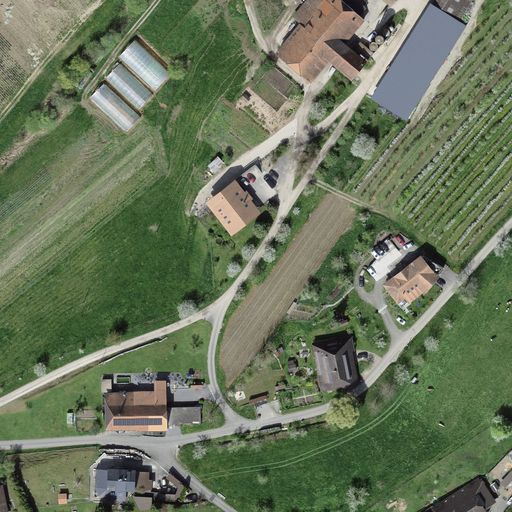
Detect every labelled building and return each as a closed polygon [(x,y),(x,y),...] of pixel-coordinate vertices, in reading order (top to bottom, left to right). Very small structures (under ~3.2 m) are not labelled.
[(277,58),(310,86),(329,64),(351,83),(367,64),(365,62),(373,53),(360,42),(352,52),(345,46),(365,23),(359,17),(366,9),(355,0),(307,0),(292,19),(300,25),(277,52),(280,54),(277,58)] [(460,21),(472,0),(435,0),(433,4),(460,21)] [(430,6),(370,101),(406,124),(466,28),(430,6)] [(227,231),(276,193),(255,165),(205,204),(227,231)] [(373,276),(403,256),(392,239),(362,259),(373,276)] [(400,310),(436,280),(416,257),(381,286),(400,310)] [(325,389),(353,384),(344,341),(316,347),(325,389)] [(109,431),(167,428),(166,396),(108,398),(109,431)] [(134,471),(101,473),(102,498),(135,496),(134,471)] [(482,495),(491,511),(501,511),(506,510),(493,488),(482,495)] [(483,511),(473,493),(441,511),(483,511)]
